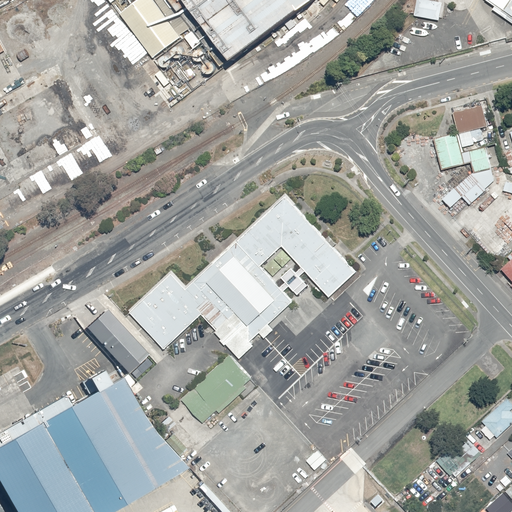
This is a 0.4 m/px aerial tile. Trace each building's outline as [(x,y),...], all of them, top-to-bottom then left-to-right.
[(172,39),(142,0),(130,0),(109,16),(142,61),(172,39)] [(310,0),(178,0),(225,63),(310,0)] [(432,0),(416,0),(414,16),(442,21),(445,2),(432,0)] [(511,0),(507,0),(494,20),(511,31),(511,0)] [(487,133),(491,132),(485,103),(453,109),(458,134),(435,138),(444,172),(473,164),(475,172),(446,199),(454,209),(465,199),(472,206),(497,183),(490,147),(477,149),(476,141),(488,139),(487,133)] [(163,277),(120,318),(158,358),(197,322),(227,354),(273,312),(243,280),(274,251),(324,304),(349,280),(273,199),(175,290),(163,277)] [(133,351),(99,315),(77,335),(111,371),(133,351)] [(237,385),(216,362),(171,404),(192,427),(237,385)] [(121,377),(0,446),(0,487),(13,511),(110,511),(154,487),(186,468),(155,436),(121,377)] [(95,389),(88,377),(81,381),(88,393),(95,389)] [(511,398),(509,396),(484,421),(500,437),(511,425),(511,398)] [(476,460),(475,458),(494,442),(477,422),(446,449),(458,463),(450,470),(457,478),(476,460)]
